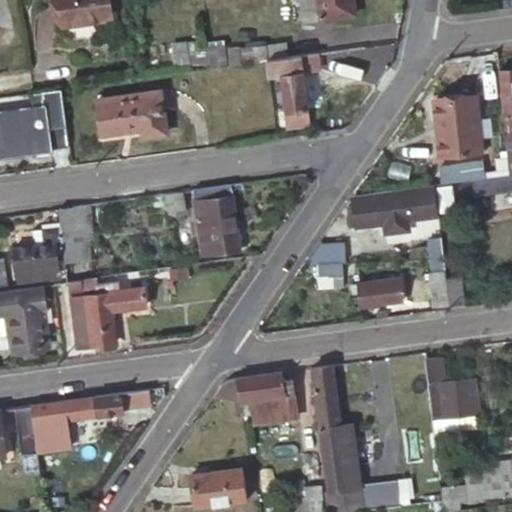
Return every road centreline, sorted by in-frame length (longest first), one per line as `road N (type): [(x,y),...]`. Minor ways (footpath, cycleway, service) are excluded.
road 1 (residential): [(0,197),(365,147)]
road 2 (residential): [(217,361),(511,321)]
road 3 (residential): [(217,361),(365,147)]
road 4 (residential): [(0,390),(217,361)]
road 5 (residential): [(102,511),(217,361)]
